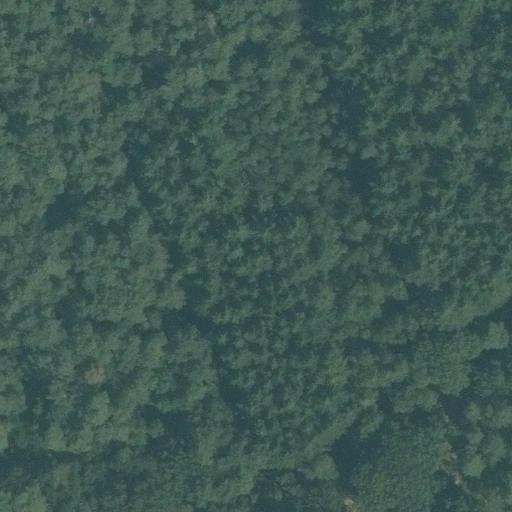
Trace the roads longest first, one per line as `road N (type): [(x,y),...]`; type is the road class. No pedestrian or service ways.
road 1 (track): [(0,86),(190,511)]
road 2 (unknown): [(511,402),(385,511)]
road 3 (track): [(301,511),(415,411)]
road 4 (track): [(511,330),(415,411)]
